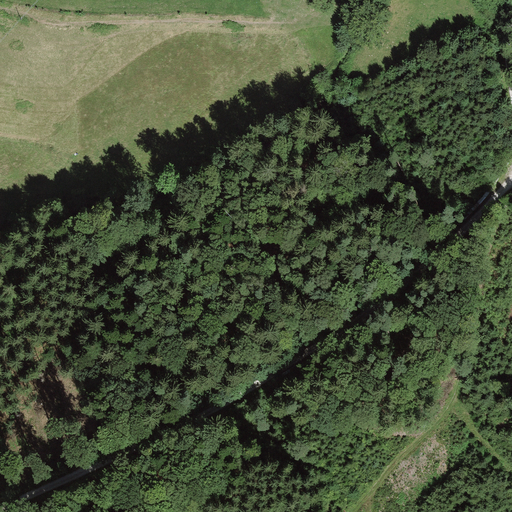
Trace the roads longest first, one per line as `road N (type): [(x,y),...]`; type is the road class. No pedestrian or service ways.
road 1 (track): [(511,186),(429,268),(268,381),(0,507)]
road 2 (track): [(0,235),(80,226),(158,198),(273,140),(322,98),(375,0)]
road 3 (track): [(370,511),(372,491),(395,459),(452,401),(510,187)]
